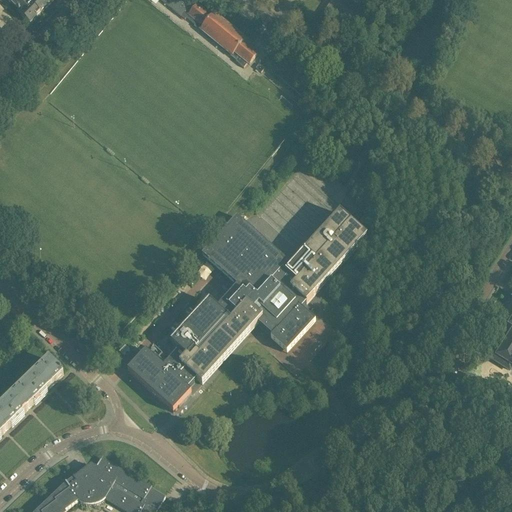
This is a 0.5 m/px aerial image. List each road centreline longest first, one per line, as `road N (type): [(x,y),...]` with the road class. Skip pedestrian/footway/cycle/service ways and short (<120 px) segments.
road 1 (residential): [(119,430),(156,445),(216,493),(256,497),(418,387)]
road 2 (residential): [(511,178),(247,0)]
road 3 (residential): [(119,430),(109,392),(5,291)]
road 4 (residential): [(418,387),(511,247)]
road 5 (residential): [(0,497),(65,443),(119,430)]
